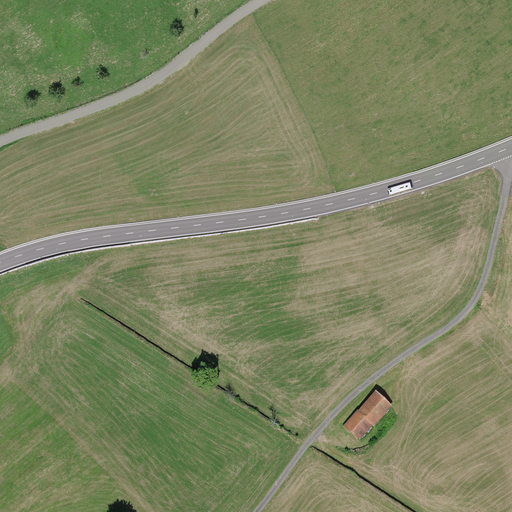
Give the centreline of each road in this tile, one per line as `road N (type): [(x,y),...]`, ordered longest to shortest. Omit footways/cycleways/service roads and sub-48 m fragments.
road 1 (tertiary): [(0,259),(60,239),(294,209),(511,143)]
road 2 (track): [(498,149),(505,183),(477,292),(444,327),(336,408),(255,511)]
road 3 (unclassified): [(0,141),(141,87),(260,0)]
